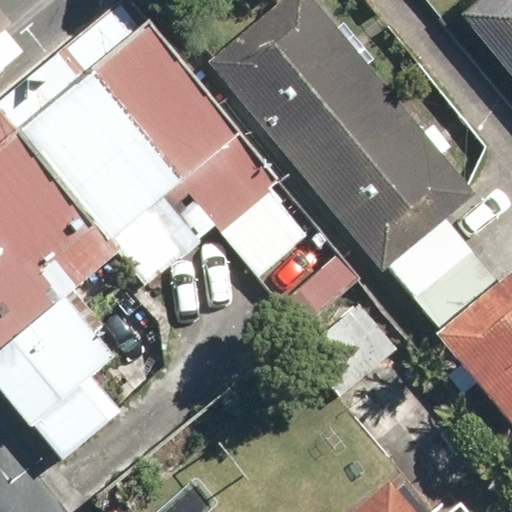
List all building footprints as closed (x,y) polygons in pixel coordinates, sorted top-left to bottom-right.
[(310,0),(294,0),(214,68),(385,269),(474,194),(310,0)] [(511,0),(486,0),(459,25),(511,83),(511,0)] [(0,386),(62,461),(111,421),(79,386),(113,359),(60,299),(123,249),(145,275),(181,249),(172,239),(186,229),(195,243),(201,239),(216,228),(259,279),(309,234),(270,190),(279,183),(146,28),(0,143),(0,386)] [(436,339),(511,427),(511,271),(493,288),(443,228),(392,271),(444,332),(436,339)] [(359,282),(338,256),(282,303),(304,328),(359,282)] [(398,351),(359,303),(300,351),(340,399),(398,351)] [(425,511),(392,476),(352,511),(425,511)]
